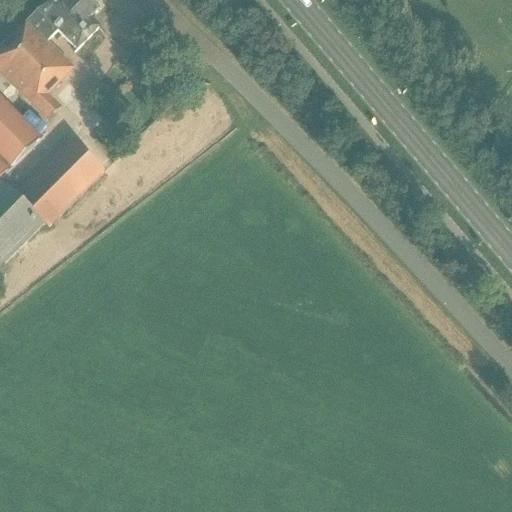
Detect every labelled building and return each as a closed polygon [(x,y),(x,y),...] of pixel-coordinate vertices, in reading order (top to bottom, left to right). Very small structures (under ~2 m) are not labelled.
[(78,52),(99,29),(90,21),(98,12),(85,0),(49,0),(37,12),(78,52)] [(73,70),(26,24),(0,50),(0,75),(47,122),(60,108),(48,97),(61,83),(73,70)] [(0,152),(14,166),(46,133),(29,116),(24,122),(0,97),(0,152)] [(16,197),(46,227),(49,230),(104,174),(90,161),(71,142),(52,161),(16,197)] [(0,179),(14,166),(0,152),(0,179)] [(0,270),(46,227),(16,197),(1,182),(0,183),(0,270)]
